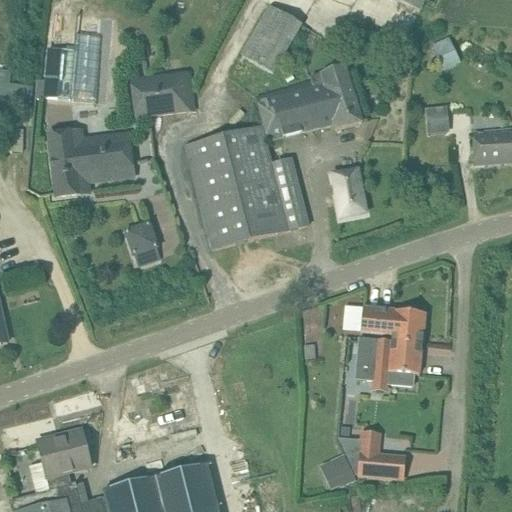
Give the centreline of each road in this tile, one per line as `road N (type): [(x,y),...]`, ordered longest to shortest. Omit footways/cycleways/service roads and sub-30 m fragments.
road 1 (unclassified): [(0,397),(463,236)]
road 2 (unclassified): [(463,236),(459,408)]
